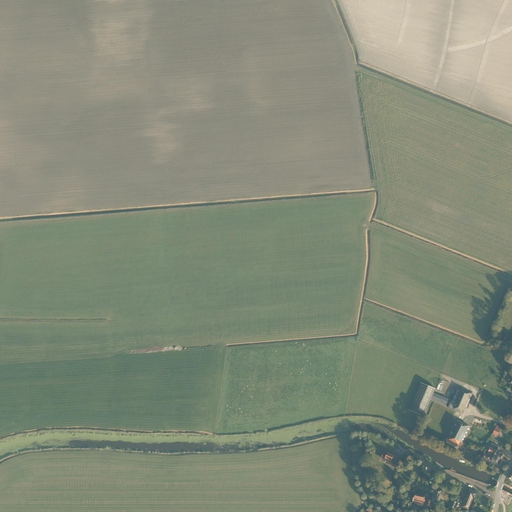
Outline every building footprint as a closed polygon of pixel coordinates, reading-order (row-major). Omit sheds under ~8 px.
[(424,416),(426,412),(431,399),(434,400),(437,395),(434,393),(436,389),(421,383),(410,410),(424,416)] [(461,413),(462,412),(464,407),(467,408),(472,394),(457,387),(448,407),(461,413)] [(462,443),(470,427),(457,420),(444,445),(455,451),(460,442),(462,443)] [(492,434),(497,437),(501,427),(497,425),(496,427),(496,426),(492,434)] [(499,447),(492,444),(489,451),(485,449),(481,458),(490,462),(491,460),(498,463),(500,458),(501,458),(503,454),(497,451),(499,447)] [(386,447),(382,454),(389,457),(389,458),(395,461),(394,463),(396,464),(399,458),(396,457),(399,453),(386,447)] [(439,501),(442,491),(435,489),(432,500),(439,501)] [(475,498),(477,492),(470,489),(466,499),(464,498),(461,507),(468,509),(473,497),(475,498)] [(423,504),(426,495),(415,492),(413,501),(419,503),(419,505),(422,505),(423,504)]
